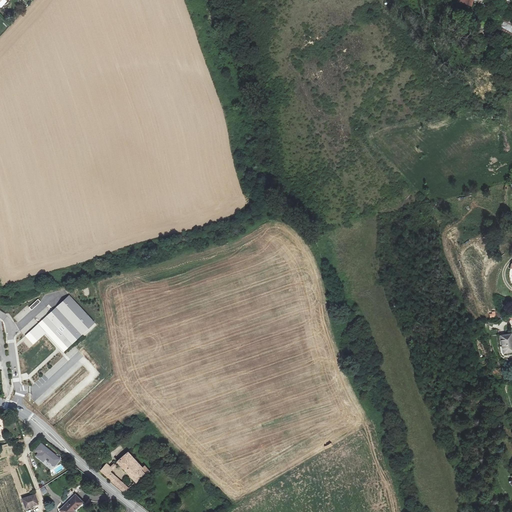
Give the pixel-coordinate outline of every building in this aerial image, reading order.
[(0,0),(0,6),(2,8),(8,1),(6,0),(0,0)] [(482,3),(482,0),(462,0),(460,9),(464,13),(464,16),(476,21),(479,9),(475,8),(478,2),(482,3)] [(501,31),(511,36),(511,22),(507,20),(501,31)] [(93,323),(69,297),(28,334),(36,343),(47,333),(63,350),(93,323)] [(505,352),(511,350),(511,342),(511,334),(499,336),(501,345),(503,345),(505,352)] [(35,451),(38,453),(35,456),(43,462),(46,459),(54,466),(60,459),(41,443),(35,451)] [(118,464),(137,483),(145,476),(146,478),(150,473),(145,468),(143,470),(128,455),(118,464)] [(100,473),(125,495),(130,490),(110,473),(112,470),(107,465),(100,473)] [(59,509),(61,511),(74,511),(83,502),(76,494),(59,509)] [(23,498),(26,508),(39,504),(36,495),(23,498)]
